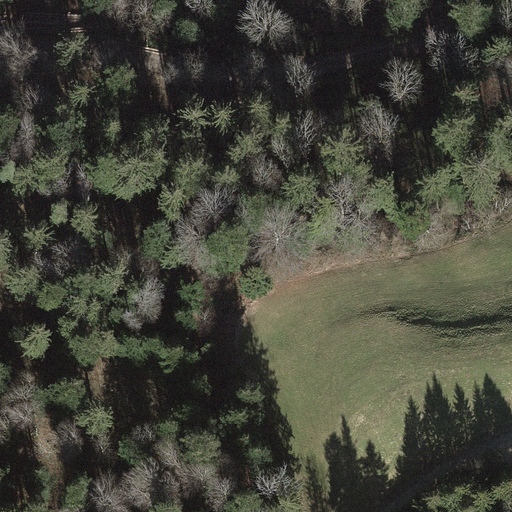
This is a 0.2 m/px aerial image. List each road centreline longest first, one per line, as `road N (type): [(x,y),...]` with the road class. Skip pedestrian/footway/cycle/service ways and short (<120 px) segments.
road 1 (track): [(0,52),(296,72),(418,38),(479,0)]
road 2 (track): [(511,433),(434,472),(383,511)]
